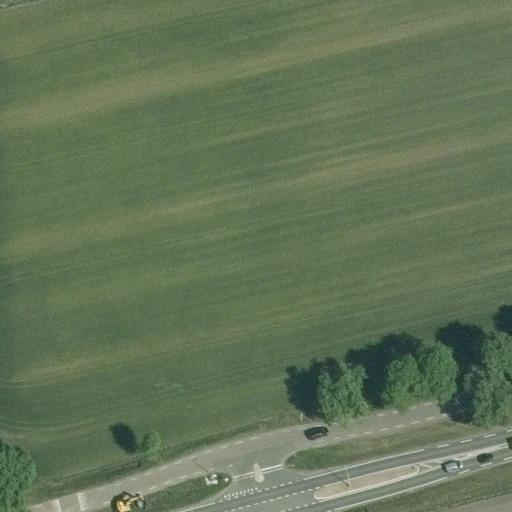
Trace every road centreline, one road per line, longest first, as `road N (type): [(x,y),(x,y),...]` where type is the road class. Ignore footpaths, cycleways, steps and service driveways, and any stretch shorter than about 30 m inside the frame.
road 1 (unclassified): [(260,445),(511,389)]
road 2 (primary): [(511,440),(271,491)]
road 3 (unclassified): [(44,511),(260,445)]
road 4 (primary): [(305,511),(511,447)]
